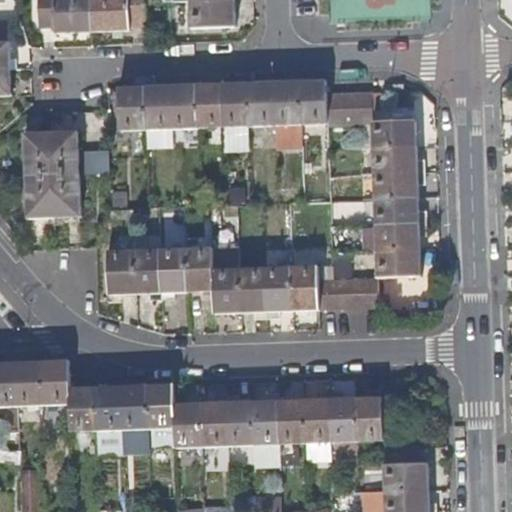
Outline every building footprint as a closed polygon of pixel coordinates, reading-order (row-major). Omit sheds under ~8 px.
[(93,33),(91,0),(38,0),(40,30),(54,29),(55,34),(93,33)] [(145,28),(143,0),(91,0),(93,33),(129,32),(129,28),(145,28)] [(236,26),(235,1),(192,2),(192,27),(236,26)] [(0,72),(11,72),(10,46),(0,46),(0,72)] [(0,98),(12,98),(11,72),(0,72),(0,98)] [(329,126),(328,96),(327,82),(301,83),(303,127),(329,126)] [(303,127),(301,83),(275,84),(277,128),(303,127)] [(277,128),(275,84),(249,85),(251,129),(277,128)] [(251,129),(249,85),(226,86),(224,86),(225,129),(251,129)] [(225,129),(224,86),(198,87),(200,130),(225,129)] [(174,131),(172,87),(156,87),(147,88),(149,128),(149,131),(174,131)] [(200,130),(198,87),(172,87),(174,131),(200,130)] [(149,128),(147,88),(121,89),(123,132),(149,131),(149,128)] [(374,127),(373,94),(358,95),(359,133),(374,132),(374,127)] [(344,134),(343,98),(343,95),(328,96),(329,126),(329,134),(344,134)] [(359,133),(358,95),(343,95),(343,98),(344,134),(359,133)] [(417,152),(417,126),(374,127),(374,132),(374,153),(417,152)] [(81,176),(79,133),(53,134),(55,176),(81,176)] [(55,176),(53,134),(29,136),(29,177),(55,176)] [(418,164),(417,152),(374,153),(376,180),(418,179),(418,164)] [(427,178),(426,163),(418,164),(418,179),(427,178)] [(56,219),(55,189),(55,176),(29,177),(31,220),(56,219)] [(82,219),(81,176),(55,176),(55,189),(56,219),(82,219)] [(427,191),(427,178),(418,179),(419,191),(427,191)] [(419,191),(418,179),(376,180),(376,205),(389,204),(419,203),(419,191)] [(419,215),(419,203),(389,204),(376,205),(378,231),(420,229),(419,215)] [(428,229),(427,214),(419,215),(420,229),(428,229)] [(420,242),(420,229),(378,231),(379,257),(421,256),(420,242)] [(429,242),(428,229),(420,229),(420,242),(429,242)] [(215,293),(214,251),(214,249),(188,250),(189,283),(189,293),(215,293)] [(189,283),(188,250),(162,251),(163,294),(175,294),(189,293),(189,283)] [(163,294),(162,251),(136,252),(137,295),(151,295),(163,294)] [(137,295),(136,252),(111,253),(112,297),(125,296),(137,295)] [(422,281),(421,256),(379,257),(380,271),(380,281),(422,281)] [(293,312),(292,294),(291,268),(266,270),(268,313),(278,312),(293,312)] [(321,311),(319,274),(319,268),(291,268),(292,294),(293,312),(321,311)] [(241,301),(240,270),(214,271),(215,293),(216,315),(242,314),(241,301)] [(268,313),(266,270),(240,270),(241,301),(242,314),(256,313),(268,313)] [(380,281),(380,271),(364,272),(365,309),(381,309),(380,281)] [(350,310),(349,272),(334,273),(336,310),(350,310)] [(365,309),(364,272),(349,272),(350,310),(365,309)] [(336,310),(334,273),(319,274),(321,311),(336,310)] [(164,299),(163,294),(151,295),(152,303),(164,303),(164,299)] [(175,302),(175,294),(163,294),(164,299),(164,303),(175,302)] [(279,320),(278,312),(268,313),(268,321),(279,320)] [(71,397),(69,365),(43,366),(44,406),(72,405),(71,397)] [(44,406),(43,366),(15,367),(18,407),(44,407),(44,406)] [(0,407),(18,407),(15,367),(0,367),(0,407)] [(177,431),(176,412),(175,391),(149,392),(150,413),(151,433),(177,431)] [(151,433),(150,413),(149,392),(122,394),(125,434),(151,433)] [(332,403),(331,393),(316,395),(317,404),(332,403)] [(347,402),(346,393),(331,393),(332,403),(347,402)] [(125,434),(122,394),(96,396),(98,420),(99,436),(125,434)] [(99,436),(98,420),(96,396),(71,397),(72,405),(73,422),(73,438),(99,436)] [(295,405),(295,396),(280,397),(281,406),(295,405)] [(281,406),(280,397),(266,398),(266,407),(281,406)] [(242,408),(242,400),(229,401),(230,408),(242,408)] [(386,442),(383,400),(357,401),(359,443),(386,442)] [(230,408),(229,401),(214,402),(214,409),(230,408)] [(359,443),(357,401),(347,402),(332,403),(334,444),(359,443)] [(334,444),(332,403),(317,404),(307,404),(308,445),(334,444)] [(308,445),(307,404),(295,405),(281,406),(283,447),(308,445)] [(283,447),(281,406),(266,407),(255,407),(257,448),(283,447)] [(257,448),(255,407),(242,408),(230,408),(232,438),(232,450),(257,448)] [(232,438),(230,408),(214,409),(204,410),(205,435),(206,450),(232,450),(232,438)] [(205,435),(204,410),(176,412),(177,431),(178,452),(206,450),(205,435)] [(420,455),(418,440),(386,442),(386,457),(420,455)] [(420,470),(420,455),(386,457),(386,472),(387,472),(420,470)] [(432,481),(432,469),(420,470),(387,472),(389,496),(433,494),(432,481)] [(442,494),(442,480),(432,481),(433,494),(442,494)] [(434,511),(434,509),(433,494),(389,496),(390,511),(434,511)] [(443,509),(442,494),(433,494),(434,509),(443,509)]
